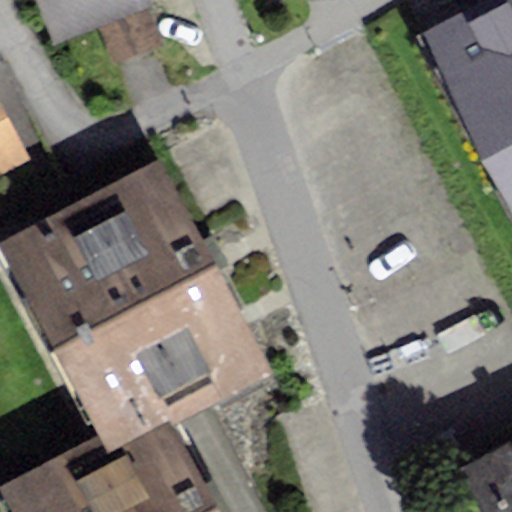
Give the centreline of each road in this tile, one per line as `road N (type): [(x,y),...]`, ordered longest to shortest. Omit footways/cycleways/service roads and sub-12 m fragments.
road 1 (residential): [(389,511),(237,73)]
road 2 (residential): [(237,73),(116,130),(90,132),(49,107),(0,17)]
road 3 (residential): [(377,0),(237,73)]
